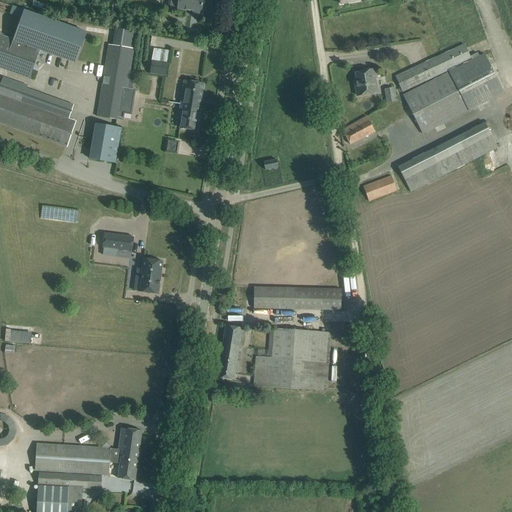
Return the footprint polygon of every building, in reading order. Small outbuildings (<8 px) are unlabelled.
[(179,0),(178,9),(191,11),(201,12),(202,0),(179,0)] [(24,10),(13,40),(39,49),(39,50),(75,63),(86,33),(24,10)] [(0,35),(0,68),(29,79),(39,50),(39,49),(13,40),(0,35)] [(395,76),(402,92),(471,60),(463,44),(395,76)] [(107,59),(97,122),(121,126),(121,122),(124,107),(123,107),(130,63),(132,49),(109,45),(107,59)] [(503,93),(502,91),(484,55),(479,57),(477,53),(470,56),(472,61),(403,96),(423,134),(503,93)] [(167,63),(151,61),(150,73),(166,75),(167,63)] [(355,85),(357,96),(377,93),(377,92),(374,93),(372,79),(374,78),(373,70),(355,73),(357,85),(355,85)] [(46,107),(23,99),(28,85),(3,76),(0,83),(0,123),(67,147),(76,123),(57,116),(60,106),(49,102),(46,111),(44,110),(46,107)] [(180,104),(200,107),(203,84),(184,81),(180,104)] [(385,88),(387,102),(396,101),(395,87),(385,88)] [(200,107),(180,104),(179,113),(183,114),(180,128),(196,131),(200,107)] [(407,105),(402,108),(407,118),(412,116),(407,105)] [(367,118),(351,126),(343,130),(350,145),(375,132),(367,118)] [(398,167),(411,192),(497,148),(485,123),(398,167)] [(96,124),(90,159),(115,163),(121,129),(96,124)] [(180,152),(180,142),(169,141),(168,152),(180,152)] [(263,163),(265,170),(278,168),(277,160),(263,163)] [(391,177),(363,187),(368,202),(396,191),(391,177)] [(41,218),(77,223),(79,211),(43,205),(41,218)] [(102,247),(132,252),(134,237),(104,233),(102,247)] [(139,292),(158,295),(162,261),(144,259),(142,269),(136,268),(133,291),(139,292)] [(254,287),(254,288),(254,309),(341,310),(341,288),(254,287)] [(225,326),(217,378),(234,380),(242,328),(225,326)] [(254,386),(258,387),(325,390),(328,332),(270,328),(268,357),(255,357),(254,386)] [(6,342),(32,343),(32,330),(6,330),(6,342)] [(16,346),(6,345),(5,353),(15,354),(16,346)] [(19,421),(0,414),(0,444),(10,447),(19,421)] [(36,444),(35,470),(108,475),(109,462),(120,464),(118,478),(135,480),(141,431),(121,429),(118,450),(110,449),(36,444)] [(102,476),(39,473),(36,511),(79,511),(83,488),(101,489),(102,478),(102,476)]
